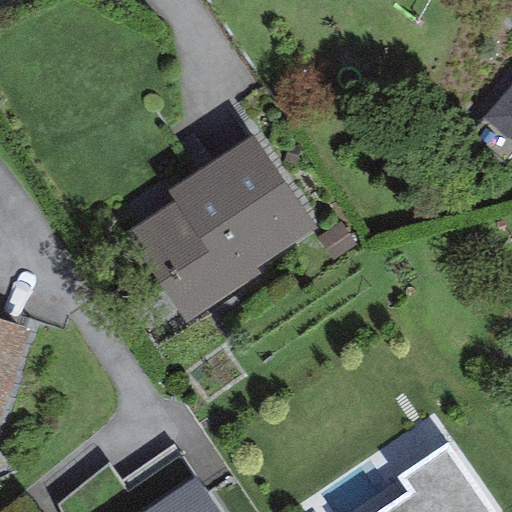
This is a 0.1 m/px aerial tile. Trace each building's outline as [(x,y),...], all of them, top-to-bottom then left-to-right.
[(511,81),(481,118),(511,143),(511,81)] [(251,133),(167,189),(174,200),(125,233),(186,323),(259,274),(255,267),(315,227),(251,133)] [(0,417),(29,329),(0,319),(0,470),(4,468),(0,461),(0,417)] [(494,511),(445,441),(394,476),(405,492),(376,511),(494,511)] [(216,511),(194,478),(144,511),(216,511)]
